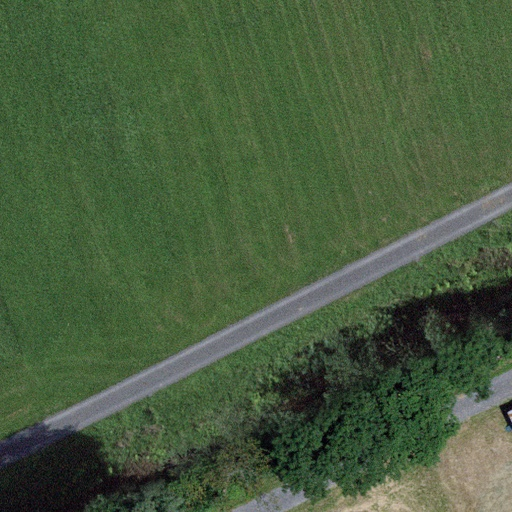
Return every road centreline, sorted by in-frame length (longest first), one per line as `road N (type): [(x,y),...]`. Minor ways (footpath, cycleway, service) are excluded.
road 1 (track): [(0,457),(511,194)]
road 2 (track): [(511,384),(263,511)]
